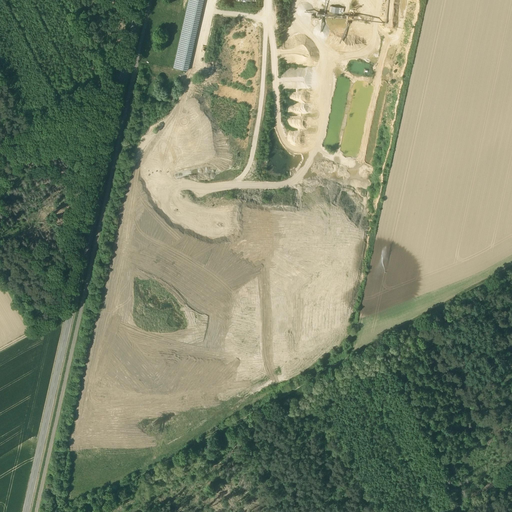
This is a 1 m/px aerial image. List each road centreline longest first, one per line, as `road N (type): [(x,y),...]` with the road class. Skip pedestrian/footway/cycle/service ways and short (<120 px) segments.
road 1 (primary): [(25,511),(142,0)]
road 2 (track): [(511,265),(74,511)]
road 3 (track): [(0,143),(125,75)]
